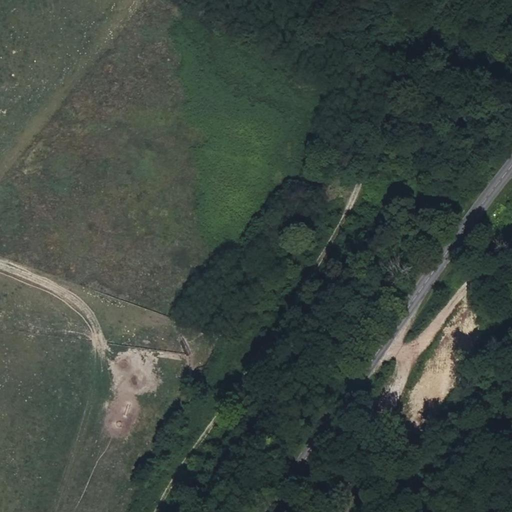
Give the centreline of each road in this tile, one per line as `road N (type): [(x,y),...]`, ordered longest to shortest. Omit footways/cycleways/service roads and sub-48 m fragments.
road 1 (track): [(156,511),(272,264),(331,176),(349,106),(348,42),(290,0)]
road 2 (tertiary): [(511,160),(247,511)]
